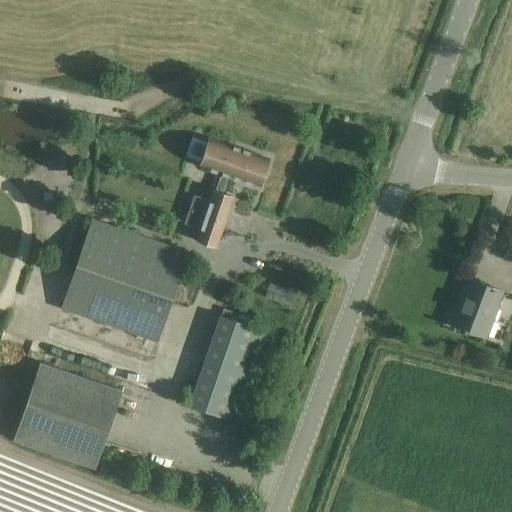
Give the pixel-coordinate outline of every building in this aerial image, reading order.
[(197,239),(217,245),(225,221),(227,222),(230,213),(228,212),(233,198),(222,194),(223,191),(223,192),(228,179),(227,179),(228,177),(229,175),(234,177),(233,179),(240,181),(241,179),(246,181),(245,183),(252,185),(252,183),(258,185),(267,159),(210,139),(209,141),(212,141),(204,165),(201,164),(201,165),(211,169),(210,171),(217,173),(217,171),(223,173),(216,192),(213,191),(210,200),(194,195),(184,223),(200,229),(197,239)] [(61,308),(138,335),(157,341),(187,252),(92,219),(61,308)] [(453,325),(463,329),(463,330),(467,331),(467,330),(486,337),(503,291),(467,278),(461,296),(463,297),(453,325)] [(189,405),(235,421),(266,330),(220,314),(189,405)] [(0,350),(0,367),(20,375),(28,354),(3,344),(0,350)] [(42,363),(16,440),(93,466),(120,390),(42,363)]
